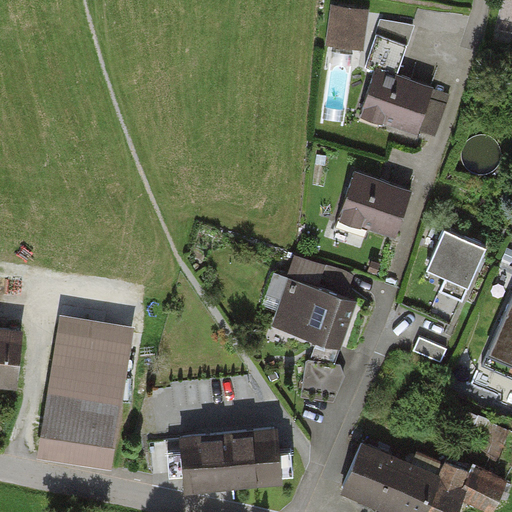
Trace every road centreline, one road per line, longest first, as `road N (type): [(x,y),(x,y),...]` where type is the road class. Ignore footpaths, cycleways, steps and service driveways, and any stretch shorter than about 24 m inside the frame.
road 1 (residential): [(489,0),(488,24),(394,275)]
road 2 (unclassified): [(0,463),(208,511)]
road 3 (track): [(15,466),(40,338),(16,313),(0,309)]
road 4 (residential): [(385,349),(321,511)]
